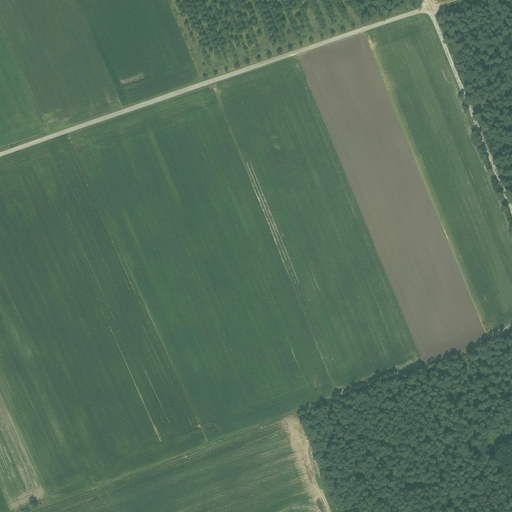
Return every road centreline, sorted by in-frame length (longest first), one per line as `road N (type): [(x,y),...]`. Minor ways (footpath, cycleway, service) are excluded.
road 1 (unclassified): [(430,7),(0,155)]
road 2 (unclassified): [(430,7),(511,210)]
